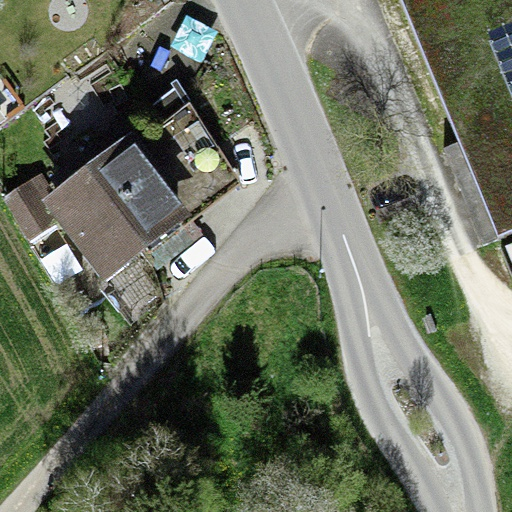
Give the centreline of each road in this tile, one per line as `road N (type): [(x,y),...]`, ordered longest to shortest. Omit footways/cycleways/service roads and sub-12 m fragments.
road 1 (tertiary): [(236,0),(321,176),(359,280)]
road 2 (tertiary): [(476,511),(467,442),(359,280)]
road 3 (tertiary): [(359,280),(366,385),(442,511)]
